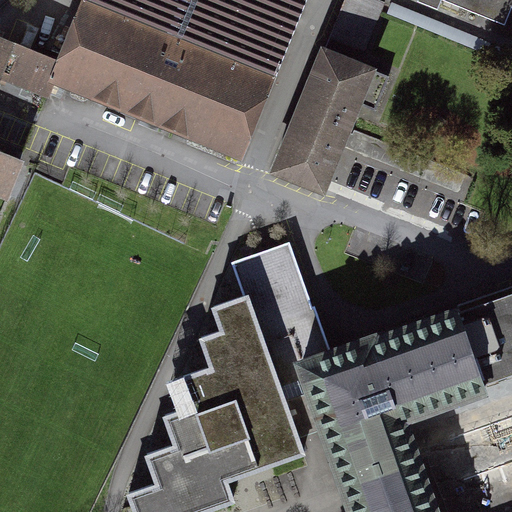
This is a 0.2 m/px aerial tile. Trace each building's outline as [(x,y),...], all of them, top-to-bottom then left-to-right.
[(242,158),(305,0),(82,0),(56,66),(50,81),(242,158)] [(382,12),(353,0),(347,0),(277,172),(324,191),(360,103),(373,108),(385,79),(359,68),(382,12)] [(511,0),(449,0),(507,23),(511,8),(511,0)] [(0,80),(0,79),(45,96),(50,81),(56,66),(0,44),(0,80)] [(0,159),(0,197),(6,199),(18,167),(0,159)] [(131,498),(135,511),(213,511),(234,505),(226,483),(299,457),(270,377),(330,356),(290,243),(227,265),(239,298),(210,308),(218,331),(199,337),(210,369),(182,379),(193,410),(163,420),(174,451),(148,460),(158,488),(131,498)] [(511,295),(438,320),(463,395),(511,378),(511,295)] [(431,511),(399,419),(463,395),(438,320),(330,356),(270,377),(299,457),(323,447),(345,511),(431,511)]
